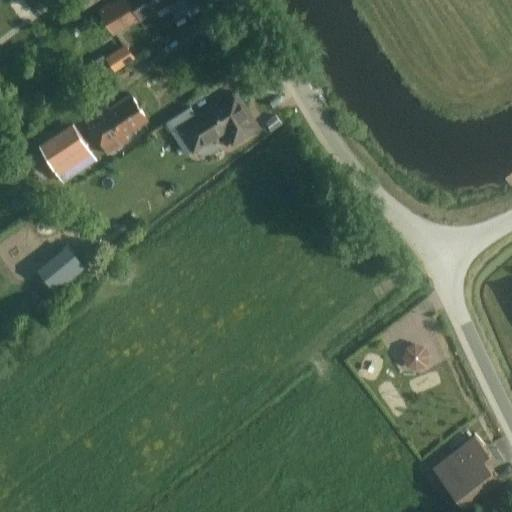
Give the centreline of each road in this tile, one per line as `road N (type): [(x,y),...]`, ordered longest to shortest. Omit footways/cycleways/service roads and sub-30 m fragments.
road 1 (unclassified): [(249,0),(370,179),(445,262)]
road 2 (unclassified): [(511,431),(445,262)]
